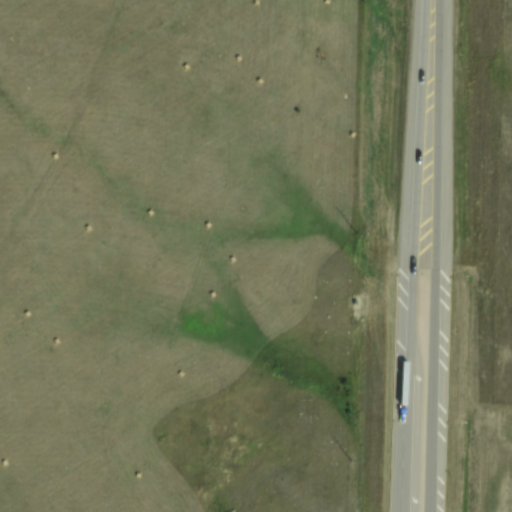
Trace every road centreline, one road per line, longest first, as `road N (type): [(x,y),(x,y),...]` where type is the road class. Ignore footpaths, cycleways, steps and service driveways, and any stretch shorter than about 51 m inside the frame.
road 1 (primary): [(420,0),(399,511)]
road 2 (primary): [(432,511),(441,0)]
